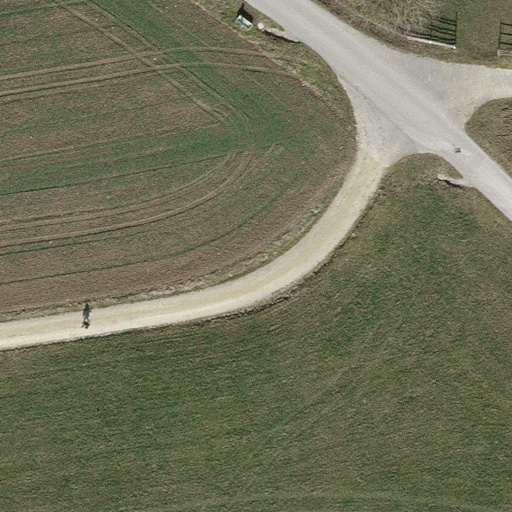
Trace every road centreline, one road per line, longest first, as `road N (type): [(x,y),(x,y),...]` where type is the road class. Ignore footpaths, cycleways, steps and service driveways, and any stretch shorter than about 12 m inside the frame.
road 1 (track): [(0,336),(246,290),(306,257),(347,211),(412,90)]
road 2 (residential): [(412,90),(281,0)]
road 3 (track): [(511,192),(412,90)]
